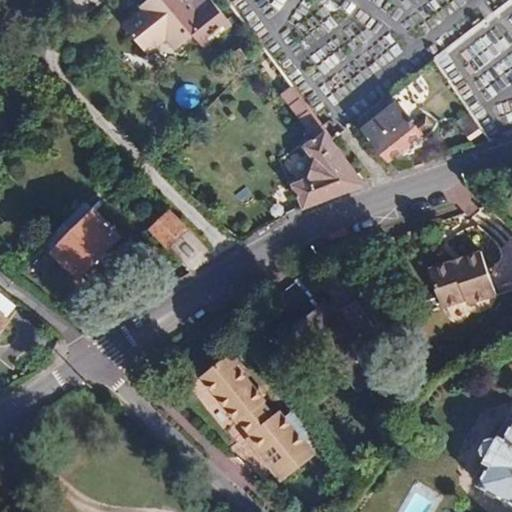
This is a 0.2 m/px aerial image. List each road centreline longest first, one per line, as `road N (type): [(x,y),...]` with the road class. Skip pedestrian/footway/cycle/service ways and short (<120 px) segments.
road 1 (residential): [(94,359),(309,222),(511,154)]
road 2 (residential): [(94,359),(255,511)]
road 3 (residential): [(0,279),(94,359)]
